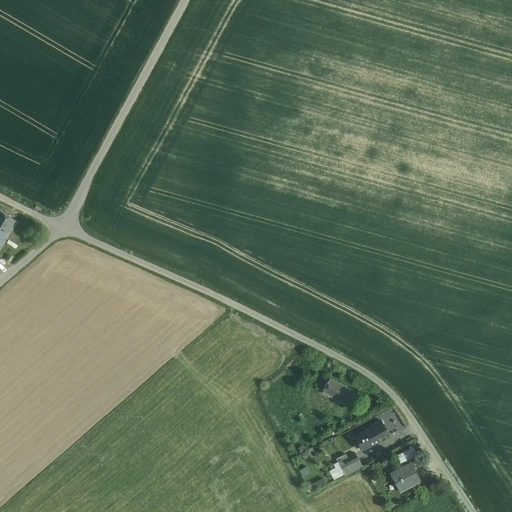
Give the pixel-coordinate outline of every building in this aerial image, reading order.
[(18,221),(0,210),(0,231),(8,237),(18,221)] [(0,249),(8,237),(0,231),(0,249)] [(357,393),(330,379),(323,391),(331,395),(351,405),(357,393)] [(331,395),(323,391),(321,396),(329,400),(331,395)] [(381,420),(372,424),(373,426),(380,440),(381,442),(390,437),(381,420)] [(373,426),(355,435),(363,449),(380,440),(373,426)] [(421,449),(414,436),(391,450),(394,455),(411,444),(415,452),(421,449)] [(412,447),(395,452),(398,460),(415,455),(412,447)] [(349,465),(345,458),(348,457),(346,453),(336,458),(345,475),(352,471),(349,465)] [(348,457),(345,458),(349,465),(359,460),(355,453),(348,457)] [(359,460),(349,465),(352,471),(363,466),(359,460)] [(411,463),(391,473),(391,472),(391,473),(400,491),(401,491),(401,490),(420,480),(411,462),(411,463)] [(310,491),(325,483),(322,476),(306,484),(310,491)]
